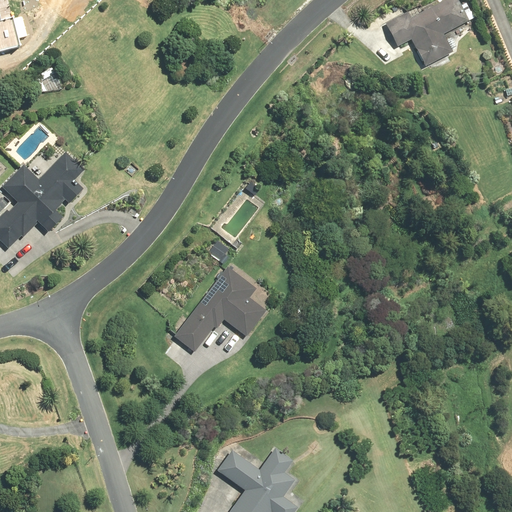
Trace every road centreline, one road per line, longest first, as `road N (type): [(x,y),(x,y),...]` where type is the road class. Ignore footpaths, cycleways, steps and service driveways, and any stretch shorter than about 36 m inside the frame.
road 1 (residential): [(56,308),(150,229),(211,132),(284,43),(336,0)]
road 2 (residential): [(56,308),(124,511)]
